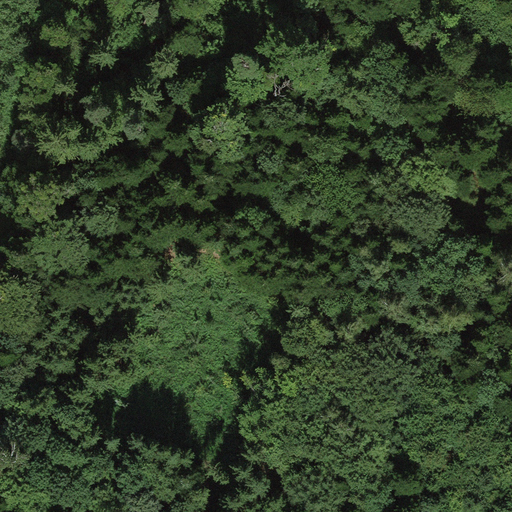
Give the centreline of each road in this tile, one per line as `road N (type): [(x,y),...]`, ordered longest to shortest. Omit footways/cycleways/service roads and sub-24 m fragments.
road 1 (track): [(511,302),(489,266),(251,0)]
road 2 (track): [(137,511),(16,428),(0,429)]
